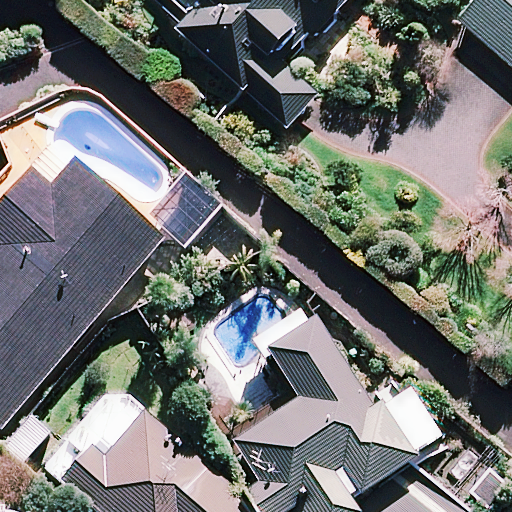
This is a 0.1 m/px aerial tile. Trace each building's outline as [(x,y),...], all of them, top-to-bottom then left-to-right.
[(355,0),(157,0),(189,28),(184,34),(292,132),(324,96),(284,60),(309,33),(318,41),(355,0)] [(511,0),(482,0),(462,23),(511,66),(511,0)] [(164,246),(77,170),(54,196),(35,179),(0,219),(0,432),(1,433),(164,246)] [(221,215),(186,183),(149,223),(184,255),(221,215)] [(376,417),(318,328),(268,360),(299,408),(233,450),(259,490),(244,500),(252,511),(460,511),(414,472),(419,469),(416,464),(386,418),(382,412),(376,417)] [(411,402),(386,418),(416,464),(441,448),(411,402)] [(248,511),(243,503),(146,419),(105,466),(92,454),(62,489),(68,494),(88,511),(248,511)]
